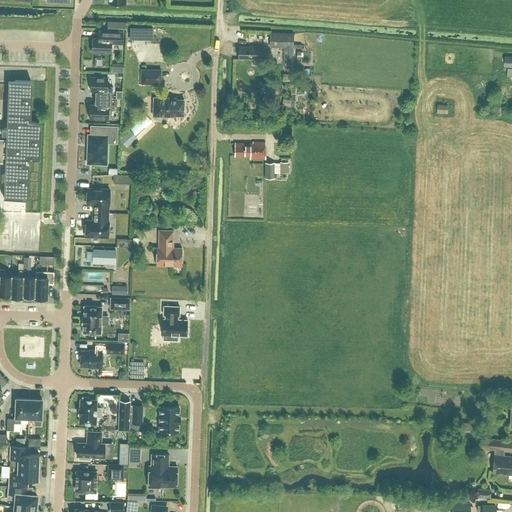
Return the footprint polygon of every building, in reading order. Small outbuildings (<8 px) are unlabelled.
[(151,39),(151,28),(130,27),(129,39),(151,39)] [(98,30),(98,38),(92,37),(91,51),(111,52),(111,43),(122,44),(123,31),(98,30)] [(270,33),(269,47),(283,47),(283,62),(292,62),(293,33),(270,33)] [(262,60),(263,46),(247,45),(247,46),(238,46),(238,59),(262,60)] [(284,85),(297,81),(294,68),(280,72),(284,85)] [(141,83),(158,84),(159,70),(141,69),(141,83)] [(100,97),(112,98),(112,86),(107,86),(107,77),(90,76),(90,90),(100,91),(100,97)] [(307,76),(302,84),(323,97),(328,89),(307,76)] [(29,117),(30,81),(8,80),(6,128),(2,128),(1,134),(6,134),(6,140),(0,139),(0,161),(5,162),(4,173),(1,173),(1,180),(4,180),(3,198),(9,198),(26,199),(27,162),(25,162),(25,158),(35,158),(38,158),(39,122),(36,122),(27,121),(27,117),(29,117)] [(112,98),(100,97),(99,104),(89,104),(89,118),(108,119),(109,110),(114,110),(114,104),(112,104),(112,98)] [(174,115),(183,116),(184,99),(171,99),(171,98),(153,97),(153,116),(174,116),(174,115)] [(436,112),(447,113),(447,104),(437,104),(436,112)] [(138,133),(150,121),(146,116),(134,128),(138,133)] [(118,136),(118,126),(95,126),(95,135),(89,134),(88,163),(97,164),(97,161),(107,161),(108,136),(118,136)] [(129,130),(120,138),(127,145),(136,137),(129,130)] [(252,142),(252,143),(234,143),(234,156),(249,156),(249,159),(265,159),(265,142),(252,142)] [(288,163),(265,163),(265,178),(274,178),(274,173),(288,173),(288,163)] [(115,178),(130,179),(130,170),(115,170),(115,178)] [(159,195),(160,185),(151,184),(150,193),(159,195)] [(93,212),(107,213),(108,204),(109,204),(109,189),(87,188),(86,204),(94,204),(93,212)] [(107,213),(93,212),(93,221),(86,220),(85,236),(108,236),(108,221),(107,221),(107,213)] [(181,265),(181,247),(171,247),(171,242),(172,242),(172,230),(158,229),(158,247),(156,247),(156,265),(181,265)] [(0,294),(10,295),(11,276),(12,275),(4,275),(4,269),(0,268),(0,294)] [(22,296),(23,296),(34,296),(35,277),(35,276),(28,276),(28,270),(23,269),(23,270),(22,296)] [(23,297),(23,296),(22,296),(23,270),(18,270),(18,276),(11,276),(10,295),(10,296),(23,297)] [(88,271),(88,279),(106,278),(106,270),(88,271)] [(42,277),(35,277),(34,296),(34,297),(46,298),(48,271),(42,271),(42,277)] [(127,285),(112,285),(111,293),(127,294),(127,285)] [(130,309),(130,298),(110,297),(110,308),(130,309)] [(84,305),(83,305),(83,306),(83,315),(82,315),(81,323),(83,323),(82,332),(82,333),(83,333),(92,333),(91,335),(98,335),(98,333),(100,333),(101,333),(101,332),(100,332),(101,324),(107,324),(108,316),(101,315),(101,307),(102,307),(102,306),(101,306),(84,306),(84,305)] [(178,315),(179,306),(163,305),(163,315),(164,315),(164,318),(162,318),(162,334),(169,335),(169,340),(177,340),(177,335),(186,335),(187,319),(177,319),(177,315),(178,315)] [(117,316),(117,323),(130,322),(129,315),(117,316)] [(118,353),(118,343),(106,342),(106,352),(118,353)] [(170,361),(185,361),(184,348),(170,349),(170,361)] [(101,367),(102,350),(89,350),(81,350),(80,365),(88,366),(88,367),(101,367)] [(79,414),(79,423),(95,424),(96,416),(100,416),(101,407),(96,407),(96,400),(89,399),(89,397),(82,396),(82,399),(80,399),(80,408),(78,408),(78,414),(79,414)] [(28,417),(29,398),(16,398),(15,416),(13,416),(13,418),(7,418),(6,430),(13,430),(14,423),(20,423),(20,417),(28,417)] [(42,399),(29,398),(28,417),(35,417),(35,425),(41,425),(42,399)] [(128,430),(129,413),(129,401),(119,401),(118,429),(128,430)] [(143,402),(142,419),(156,419),(157,402),(143,402)] [(141,423),(142,405),(132,405),(132,423),(141,423)] [(159,430),(178,431),(178,422),(179,422),(179,415),(178,415),(179,407),(160,406),(159,430)] [(101,443),(101,432),(87,431),(87,439),(88,439),(88,443),(77,442),(76,456),(78,456),(78,459),(90,459),(90,456),(104,457),(104,443),(101,443)] [(479,448),(483,448),(495,449),(494,454),(492,472),(508,474),(509,473),(511,473),(511,457),(510,457),(510,456),(502,455),(503,450),(511,451),(511,441),(480,438),(479,448)] [(119,442),(118,462),(126,463),(127,443),(119,442)] [(10,446),(9,466),(38,467),(38,462),(40,462),(40,456),(39,456),(39,454),(26,454),(26,447),(29,447),(29,446),(10,446)] [(149,466),(148,487),(163,487),(163,485),(176,485),(177,466),(166,466),(166,463),(168,463),(168,454),(151,454),(151,466),(149,466)] [(128,465),(123,465),(108,464),(107,479),(123,480),(123,477),(127,477),(128,465)] [(38,467),(9,466),(9,486),(27,486),(25,485),(25,479),(38,479),(38,477),(39,477),(40,471),(38,471),(38,467)] [(76,471),(75,491),(95,491),(96,471),(76,471)] [(15,500),(14,506),(37,508),(38,500),(36,499),(37,495),(22,494),(22,487),(27,487),(27,486),(9,486),(8,486),(6,499),(15,500)] [(488,498),(489,490),(477,488),(476,496),(488,498)] [(167,511),(182,511),(183,500),(167,500),(167,511)] [(109,501),(109,511),(123,511),(123,502),(109,501)] [(469,511),(470,503),(452,503),(451,511),(469,511)]
